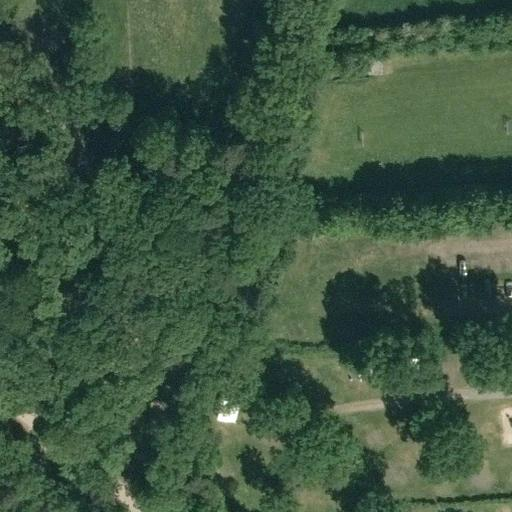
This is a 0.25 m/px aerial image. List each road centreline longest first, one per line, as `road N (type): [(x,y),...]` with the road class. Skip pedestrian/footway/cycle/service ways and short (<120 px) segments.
road 1 (track): [(398,400),(411,458),(484,456),(489,392)]
road 2 (track): [(0,390),(140,503)]
road 3 (track): [(315,511),(254,460),(250,408)]
